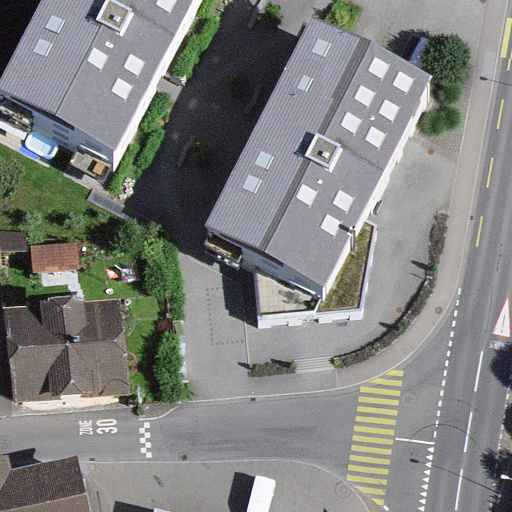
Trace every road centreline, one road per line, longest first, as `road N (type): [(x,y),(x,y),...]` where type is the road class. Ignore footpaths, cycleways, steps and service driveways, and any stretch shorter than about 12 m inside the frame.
road 1 (residential): [(351,437),(0,448)]
road 2 (secondary): [(465,452),(511,201)]
